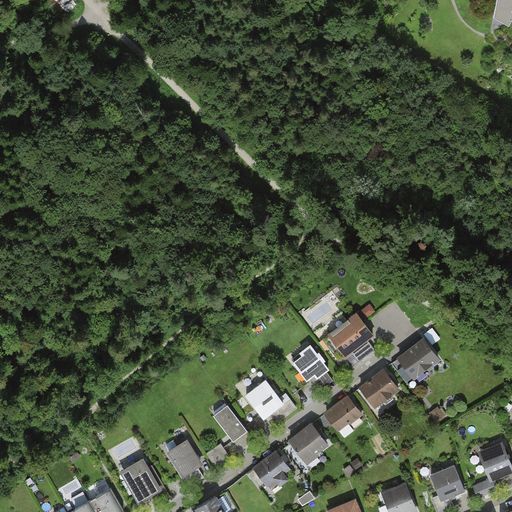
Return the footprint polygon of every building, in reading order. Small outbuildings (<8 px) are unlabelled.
[(511,0),(500,0),(498,18),(511,26),(511,0)] [(362,306),(367,314),(376,309),(371,301),(362,306)] [(332,334),(348,356),(378,334),(361,312),(332,334)] [(402,358),(418,379),(444,358),(428,337),(402,358)] [(318,375),(321,378),(333,368),(314,344),(303,352),(305,354),(296,362),(311,380),(318,375)] [(364,387),(380,407),(403,388),(388,369),(364,387)] [(265,418),(287,403),(270,378),(248,394),(265,418)] [(327,414),(341,432),(365,414),(351,396),(327,414)] [(216,414),(236,441),(251,430),(231,403),(216,414)] [(317,422),(292,440),(308,464),(334,446),(317,422)] [(169,451),(185,477),(206,464),(189,438),(169,451)] [(216,464),(232,455),(223,440),(207,449),(216,464)] [(480,452),(492,482),(511,474),(511,458),(505,442),(480,452)] [(296,475),(278,449),(254,466),(273,492),(296,475)] [(124,471),(142,501),(166,487),(148,456),(124,471)] [(434,474),(444,500),(468,490),(458,464),(434,474)] [(383,492),(391,511),(418,511),(420,511),(408,482),(383,492)] [(98,495),(107,511),(119,511),(124,510),(111,487),(98,495)] [(76,508),(77,511),(97,511),(90,500),(89,501),(84,492),(73,499),(77,507),(76,508)] [(304,502),(316,497),(313,492),(302,496),(304,502)] [(197,508),(199,511),(226,511),(217,496),(197,508)] [(329,510),(329,511),(362,511),(357,498),(329,510)]
